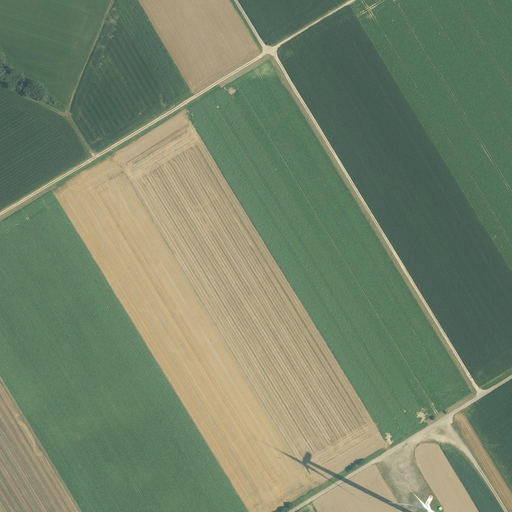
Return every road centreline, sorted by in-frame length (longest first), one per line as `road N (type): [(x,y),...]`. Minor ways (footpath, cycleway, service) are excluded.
road 1 (track): [(0,214),(354,0)]
road 2 (track): [(481,396),(271,50)]
road 3 (track): [(291,511),(511,377)]
road 4 (track): [(0,379),(80,511)]
road 5 (track): [(112,0),(65,112)]
